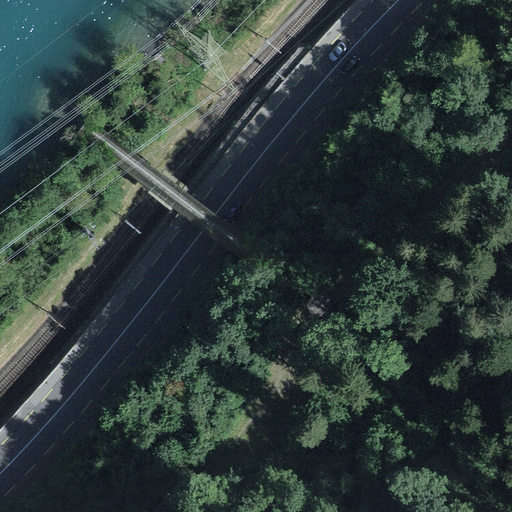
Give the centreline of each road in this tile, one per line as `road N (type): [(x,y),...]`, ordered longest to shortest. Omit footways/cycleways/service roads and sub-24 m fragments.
road 1 (primary): [(397,0),(304,100),(132,322),(0,472)]
road 2 (track): [(309,314),(511,135)]
